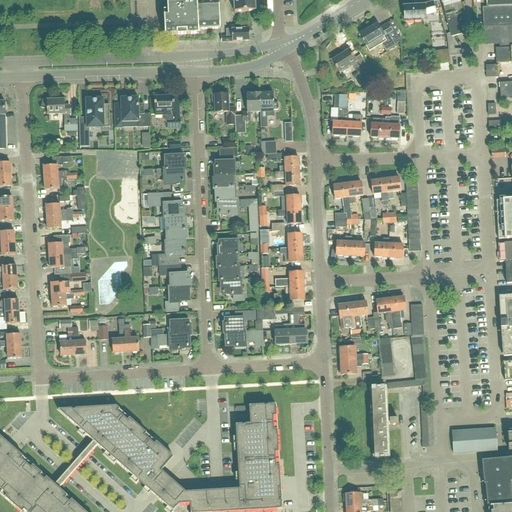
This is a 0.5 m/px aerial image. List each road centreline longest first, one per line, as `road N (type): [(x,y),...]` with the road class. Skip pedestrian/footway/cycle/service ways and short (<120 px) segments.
road 1 (residential): [(39,378),(22,77)]
road 2 (residential): [(207,370),(194,72)]
road 3 (residential): [(481,156),(477,77),(424,78),(415,85),(420,158)]
road 4 (residential): [(438,421),(496,417),(487,271)]
road 5 (unclassified): [(22,77),(194,72)]
road 6 (residential): [(39,378),(207,370)]
road 7 (residential): [(427,276),(438,421)]
road 8 (unclassified): [(158,58),(22,63)]
road 9 (residential): [(321,283),(315,162)]
